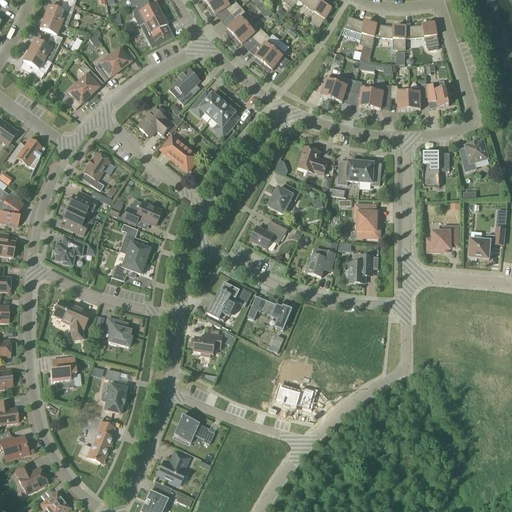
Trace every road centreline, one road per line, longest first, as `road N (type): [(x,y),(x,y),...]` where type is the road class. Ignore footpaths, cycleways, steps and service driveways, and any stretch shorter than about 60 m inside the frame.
road 1 (residential): [(410,138),(474,129),(442,15),(436,2),(381,9),(350,0)]
road 2 (residential): [(104,511),(76,489),(43,433),(31,370),(34,271)]
road 3 (residential): [(408,308),(307,297),(200,242)]
road 4 (residential): [(305,450),(401,375),(408,308)]
road 5 (residential): [(183,317),(108,303),(34,271)]
road 6 (residential): [(305,450),(170,395)]
road 7 (residential): [(213,210),(101,118)]
road 8 (residential): [(408,271),(410,138)]
road 9 (residential): [(34,271),(44,200),(73,149)]
road 10 (residential): [(101,118),(139,82),(205,44)]
road 11 (residential): [(123,511),(170,395)]
road 12 (residential): [(213,210),(293,115)]
